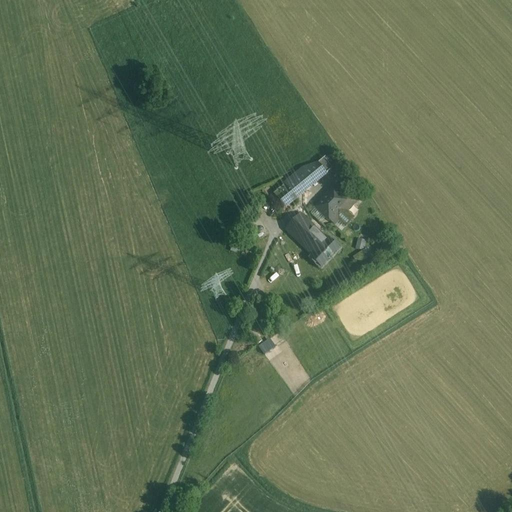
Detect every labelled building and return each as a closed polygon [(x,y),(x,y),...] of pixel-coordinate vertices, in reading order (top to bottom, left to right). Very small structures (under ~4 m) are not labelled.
[(271,199),(282,213),(328,176),(317,162),(271,199)] [(340,183),(334,189),(348,203),(328,223),(340,235),(355,220),(349,214),(360,202),(340,183)] [(334,189),(314,209),(328,223),(348,203),(334,189)] [(341,251),(304,219),(287,238),(323,271),(341,251)] [(365,249),(366,239),(358,238),(357,248),(365,249)] [(369,247),(355,256),(359,262),(373,253),(369,247)] [(271,338),(260,346),(266,354),(277,347),(271,338)]
